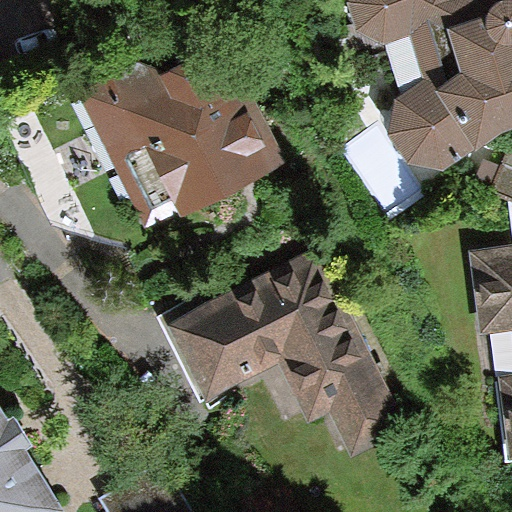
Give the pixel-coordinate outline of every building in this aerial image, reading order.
[(350,0),(349,4),(359,33),(385,43),(411,36),(427,79),(398,99),(390,136),(411,164),(442,168),(474,149),(476,152),(504,132),(511,129),(511,0),(501,0),(495,5),(492,0),(350,0)] [(143,66),(83,95),(147,232),(286,173),(228,47),(163,74),(143,66)] [(511,151),(496,196),(511,201),(511,151)] [(511,376),(500,378),(507,455),(511,454),(511,246),(470,250),(478,333),(511,329),(511,376)] [(317,249),(164,326),(205,406),(278,369),(294,400),(297,398),(311,425),(329,416),(351,458),(408,429),(317,249)] [(60,511),(0,409),(0,511),(60,511)] [(123,511),(197,511),(179,467),(115,493),(123,511)]
